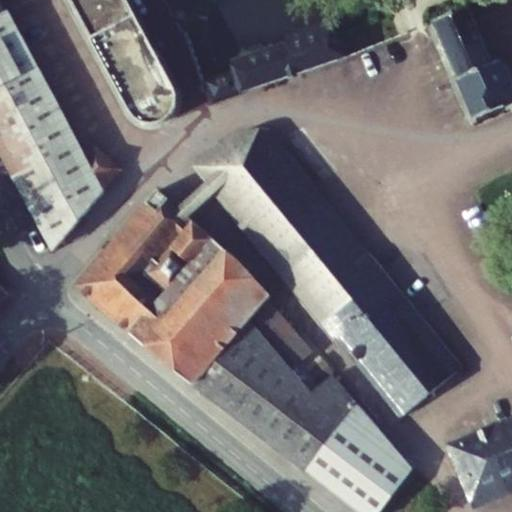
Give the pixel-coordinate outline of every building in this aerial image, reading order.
[(0,0),(0,103),(70,235),(138,155),(111,132),(99,138),(25,0),(0,0)] [(184,70),(146,0),(89,0),(139,94),(142,98),(145,101),(148,104),(152,106),(157,107),(161,108),(165,108),(170,107),(174,105),(178,103),(181,99),(183,96),(185,92),(187,88),(187,83),(187,79),(186,75),(184,70)] [(511,45),(509,46),(490,0),(458,0),(454,2),(495,99),(511,91),(511,45)] [(358,40),(345,2),(301,17),(304,27),(247,46),(250,54),(223,63),(230,84),(358,40)] [(285,115),(269,113),(237,126),(211,148),(224,165),(232,174),(419,402),(480,352),(285,115)] [(232,174),(224,165),(193,192),(203,201),(232,174)] [(193,192),(171,173),(92,268),(393,507),(432,455),(350,359),(330,376),(319,363),(266,301),(283,280),(285,278),(240,233),(203,201),(193,192)] [(341,344),(283,280),(266,301),(319,363),(341,344)] [(511,413),(471,430),(495,489),(511,481),(511,413)]
